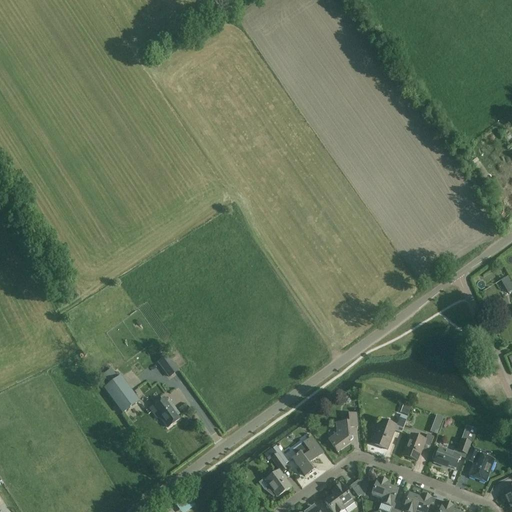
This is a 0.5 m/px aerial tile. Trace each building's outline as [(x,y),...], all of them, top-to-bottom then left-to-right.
[(497,156),(485,165),(501,187),(511,178),(511,177),(508,172),(509,172),(502,163),(497,156)] [(472,162),(486,182),(490,179),(476,159),(472,162)] [(169,377),(178,371),(167,356),(158,363),(169,377)] [(151,396),(170,388),(164,375),(145,384),(151,396)] [(139,402),(120,378),(104,390),(122,414),(139,402)] [(168,428),(180,419),(178,416),(179,415),(169,401),(168,402),(165,398),(153,407),(154,409),(151,410),(157,418),(159,416),(168,428)] [(397,407),(407,411),(410,403),(400,399),(397,407)] [(351,440),(350,429),(357,428),(356,414),(349,415),(349,422),(335,424),(337,434),(328,440),(337,451),(351,440)] [(400,418),(397,426),(380,420),(371,444),(387,450),(395,431),(401,434),(406,421),(400,418)] [(433,426),(431,432),(438,435),(440,429),(433,426)] [(293,451),(292,452),(295,456),(292,459),(305,477),(315,469),(310,463),(323,453),(312,438),(306,431),(297,438),(303,445),(293,451)] [(427,435),(425,440),(411,435),(403,456),(417,461),(421,451),(427,454),(434,437),(427,435)] [(462,440),(461,441),(457,452),(467,456),(471,443),(462,440)] [(273,449),(274,451),(285,465),(288,462),(277,447),(273,449)] [(432,459),(433,460),(435,461),(434,463),(442,466),(443,464),(455,469),(460,456),(439,448),(438,453),(436,452),(435,453),(432,459)] [(469,477),(485,483),(493,460),(478,454),(479,452),(471,449),(466,461),(474,464),(469,477)] [(288,470),(285,465),(274,451),(268,455),(271,459),(282,474),(288,470)] [(457,468),(454,479),(461,481),(464,469),(457,468)] [(265,482),(269,487),(265,491),(273,497),(275,495),(277,497),(291,487),(279,471),(265,482)] [(387,487),(388,487),(389,483),(378,479),(371,496),(382,500),(387,487)] [(361,496),(359,480),(350,487),(359,498),(361,496)] [(369,484),(359,480),(361,496),(364,497),(369,484)] [(354,503),(352,500),(341,485),(331,493),(334,496),(345,510),(354,503)] [(398,491),(388,487),(387,487),(382,500),(381,504),(392,508),(390,511),(396,511),(400,503),(394,501),(398,491)] [(508,503),(511,501),(511,488),(503,492),(508,503)] [(400,503),(396,511),(415,511),(420,499),(409,495),(405,505),(400,503)] [(421,495),(420,499),(415,511),(433,511),(434,511),(428,510),(432,499),(421,495)] [(332,511),(331,511),(342,511),(345,510),(334,496),(325,503),(332,511)] [(452,511),(453,511),(454,507),(443,503),(439,511),(434,511),(433,511),(452,511)]
